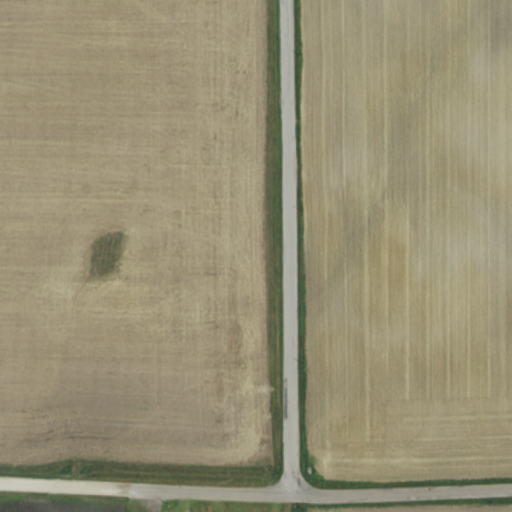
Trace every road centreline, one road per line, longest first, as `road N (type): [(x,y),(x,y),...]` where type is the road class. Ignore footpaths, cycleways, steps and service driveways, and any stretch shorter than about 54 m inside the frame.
road 1 (residential): [(511,489),(337,496),(0,481)]
road 2 (residential): [(291,494),(286,0)]
